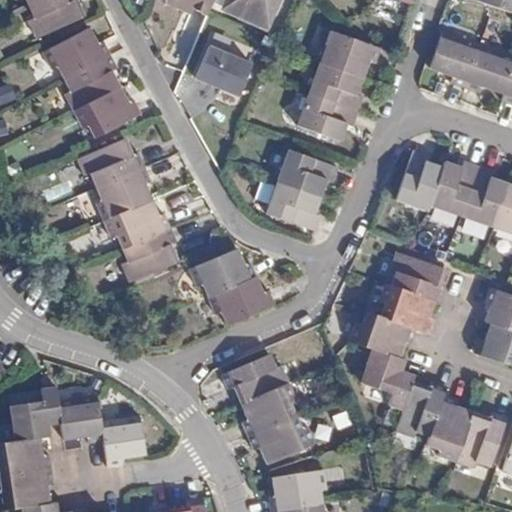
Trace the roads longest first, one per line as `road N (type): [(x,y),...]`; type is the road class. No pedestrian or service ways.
road 1 (residential): [(111,0),(222,207),(246,232),(333,261)]
road 2 (residential): [(333,261),(312,306),(151,381)]
road 3 (residential): [(151,381),(34,333),(0,306)]
road 4 (residential): [(333,261),(399,109)]
road 5 (residential): [(211,449),(159,474),(106,475),(78,460)]
road 6 (residential): [(511,376),(445,358),(466,301)]
